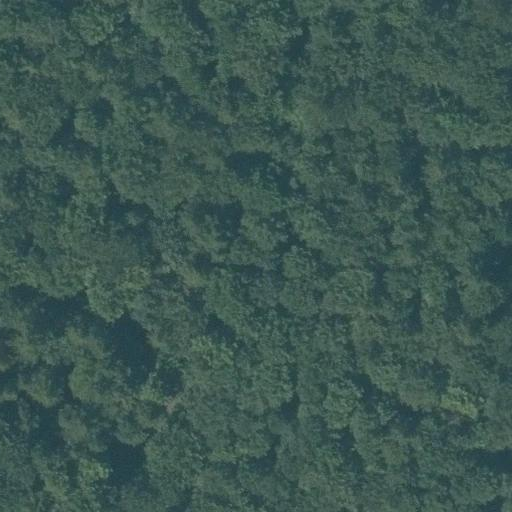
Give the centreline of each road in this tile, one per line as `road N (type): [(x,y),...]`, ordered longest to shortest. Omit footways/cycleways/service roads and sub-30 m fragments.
road 1 (track): [(95,511),(298,0)]
road 2 (track): [(511,91),(103,0)]
